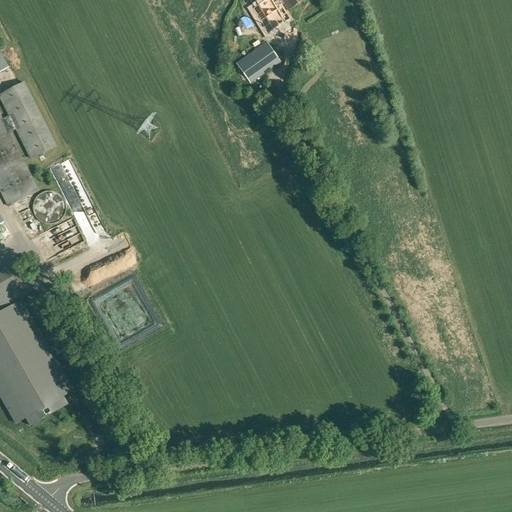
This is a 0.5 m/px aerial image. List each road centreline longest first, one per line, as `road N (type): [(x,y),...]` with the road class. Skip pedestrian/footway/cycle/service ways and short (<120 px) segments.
road 1 (unclassified): [(439,401),(278,88),(289,48)]
road 2 (unclassified): [(46,500),(73,478),(422,431)]
